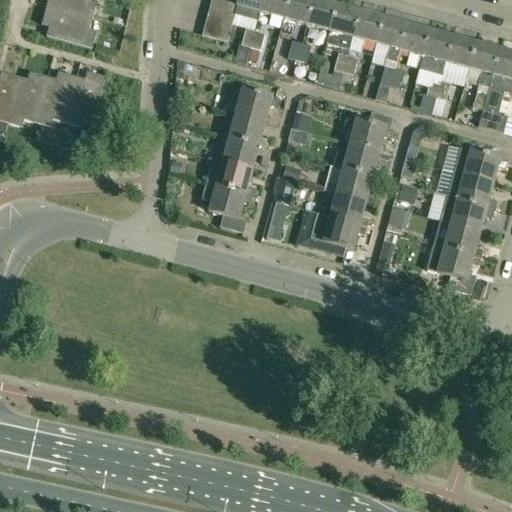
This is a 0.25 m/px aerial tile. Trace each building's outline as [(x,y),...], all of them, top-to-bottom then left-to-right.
[(47,0),(58,3),(56,12),(92,21),(96,6),(89,4),(89,0),(47,0)] [(211,0),(211,3),(236,10),(238,0),(211,0)] [(235,17),(258,24),(264,0),(238,0),(236,10),(234,17),(235,17)] [(261,15),(283,21),(289,0),(264,0),(258,24),(261,15)] [(289,0),(283,21),(306,27),(313,2),(304,0),(289,0)] [(326,47),(337,9),(313,2),(306,27),(329,33),(326,47)] [(211,3),(208,15),(234,22),(235,17),(234,17),(236,10),(211,3)] [(59,32),(56,41),(92,51),(96,34),(89,32),(92,21),(56,12),(46,9),(41,27),(59,32)] [(350,53),(360,15),(337,9),(326,47),(340,50),(350,53)] [(208,15),(205,26),(231,33),(234,22),(208,15)] [(376,46),(383,21),(360,15),(350,53),(359,56),(360,56),(364,42),(376,46)] [(385,62),(386,63),(396,65),(406,27),(383,21),(376,46),(389,49),(385,62)] [(205,26),(202,38),(228,45),(231,33),(205,26)] [(400,52),(423,58),(429,33),(406,27),(396,65),(400,52)] [(250,51),(255,34),(246,31),(241,48),(239,48),(234,65),(245,68),(250,51)] [(446,64),(453,40),(429,33),(423,58),(419,73),(442,79),(446,64)] [(265,37),(255,34),(250,51),(260,54),(265,37)] [(446,64),(469,71),(476,46),(453,40),(446,64)] [(287,61),(296,63),(301,46),(292,44),(287,61)] [(311,49),(301,46),(296,63),(307,66),(311,49)] [(482,113),(488,91),(489,91),(499,52),(476,46),(469,71),(481,74),(476,94),(477,94),(472,113),(482,116),(482,113)] [(248,63),(257,65),(260,54),(251,51),(248,63)] [(489,91),(500,94),(511,96),(511,55),(499,52),(489,91)] [(338,56),(333,73),(343,76),(348,59),(338,56)] [(358,62),(348,59),(343,76),(353,79),(358,62)] [(380,86),(375,103),(385,105),(390,88),(394,71),(384,69),(380,86)] [(404,74),(394,71),(390,88),(399,91),(404,74)] [(53,92),(44,89),(34,125),(50,130),(52,122),(63,125),(73,89),(75,79),(58,74),(53,92)] [(93,125),(105,79),(86,74),(82,91),(73,89),(63,125),(79,129),(81,122),(93,125)] [(0,123),(6,125),(15,89),(18,79),(1,75),(0,76),(0,123)] [(25,92),(15,89),(6,125),(22,130),(24,122),(34,125),(44,89),(47,79),(29,75),(25,92)] [(426,98),(436,101),(441,84),(431,81),(426,98)] [(450,87),(441,84),(436,101),(445,104),(450,87)] [(258,97),(242,92),(232,90),(226,115),(235,117),(265,125),(269,109),(277,111),(280,102),(258,96),(258,97)] [(482,116),(478,130),(503,137),(507,120),(506,120),(498,118),(496,117),(482,113),(482,116)] [(372,115),(369,126),(356,123),(349,148),(379,156),(383,140),(391,142),(394,132),(390,131),(393,121),(372,115)] [(291,131),(308,136),(312,120),(296,116),(291,131)] [(235,117),(229,141),(266,151),(267,151),(269,143),(261,140),(265,125),(235,117)] [(291,132),(288,144),(296,146),(299,134),(291,132)] [(417,154),(421,139),(413,137),(409,151),(417,154)] [(261,166),(268,168),(272,152),(267,151),(266,151),(229,141),(222,165),(252,174),(256,158),(262,159),(261,166)] [(336,154),(332,169),(380,182),(383,173),(375,171),(379,156),(349,148),(347,157),(336,154)] [(508,164),(500,162),(470,154),(460,151),(453,177),(463,180),(493,188),(497,170),(505,173),(508,164)] [(172,163),(170,176),(181,177),(183,164),(172,163)] [(210,172),(206,187),(253,200),(256,191),(248,189),(252,174),(222,165),(220,175),(210,172)] [(285,167),(282,181),(298,185),(301,172),(285,167)] [(366,204),(370,188),(378,191),(380,182),(332,169),(333,170),(327,194),(336,196),(366,204)] [(489,202),(493,188),(463,180),(453,177),(447,200),(446,200),(494,213),(496,204),(489,202)] [(280,207),(287,184),(278,182),(272,204),(280,207)] [(401,186),(397,202),(418,208),(422,192),(401,186)] [(247,223),(239,221),(243,206),(251,208),(253,200),(206,187),(202,202),(212,204),(209,214),(223,217),(220,230),(243,236),(247,223)] [(336,196),(330,220),(367,230),(369,221),(362,219),(366,204),(336,196)] [(453,219),(450,227),(480,235),(484,219),(492,221),(494,213),(446,200),(442,216),(453,219)] [(278,245),(288,209),(280,207),(276,205),(267,238),(266,241),(278,245)] [(394,214),(392,223),(409,228),(412,219),(394,214)] [(353,253),(357,237),(365,239),(367,230),(330,220),(323,245),(353,253)] [(450,227),(444,251),(481,261),(483,252),(476,250),(480,235),(450,227)] [(385,235),(383,243),(395,246),(397,238),(385,235)] [(476,279),(468,277),(471,267),(479,269),(481,261),(444,251),(437,275),(450,279),(447,291),(471,297),(476,279)] [(379,259),(376,271),(388,274),(391,262),(379,259)] [(506,421),(509,408),(510,406),(499,403),(495,419),(506,421)]
